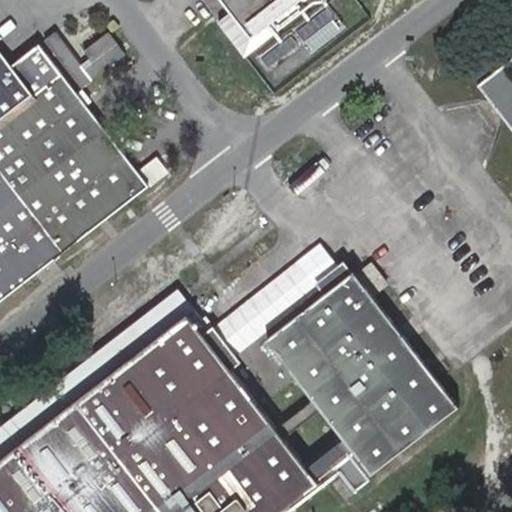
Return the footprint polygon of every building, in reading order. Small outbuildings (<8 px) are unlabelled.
[(219,23),(246,57),(303,12),(296,4),(300,0),(225,0),(234,11),(219,23)] [(268,68),(302,45),(308,53),(346,27),(331,5),(259,54),(268,68)] [(57,33),(45,42),(82,90),(126,56),(109,33),(84,52),(90,59),(82,66),(57,33)] [(14,66),(0,48),(0,303),(150,186),(41,45),(14,66)] [(511,60),(481,85),(511,125),(511,60)] [(299,459),(314,479),(334,464),(352,490),(368,477),(349,452),(354,449),(370,471),(457,402),(351,270),(265,338),(337,429),(299,459)] [(277,511),(316,481),(314,479),(299,459),(234,371),(244,363),(207,315),(203,318),(181,290),(0,430),(0,511),(277,511)]
